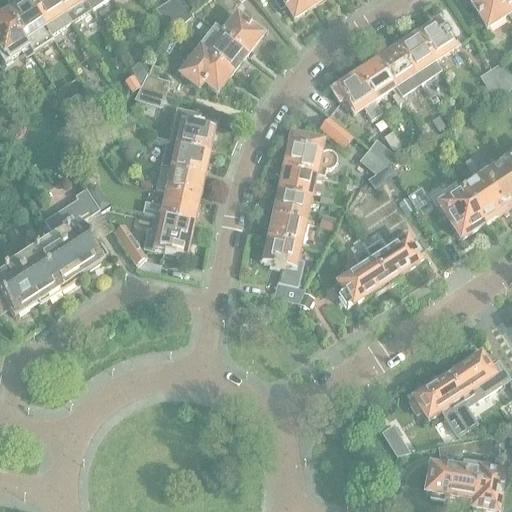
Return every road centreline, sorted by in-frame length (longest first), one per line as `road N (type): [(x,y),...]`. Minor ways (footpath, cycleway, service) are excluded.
road 1 (residential): [(218,301),(231,225),(262,129),(336,43),(405,0)]
road 2 (residential): [(276,429),(511,276)]
road 3 (residential): [(6,424),(17,370),(103,308),(154,291),(218,301)]
road 4 (residential): [(201,377),(169,376),(115,392),(74,438)]
